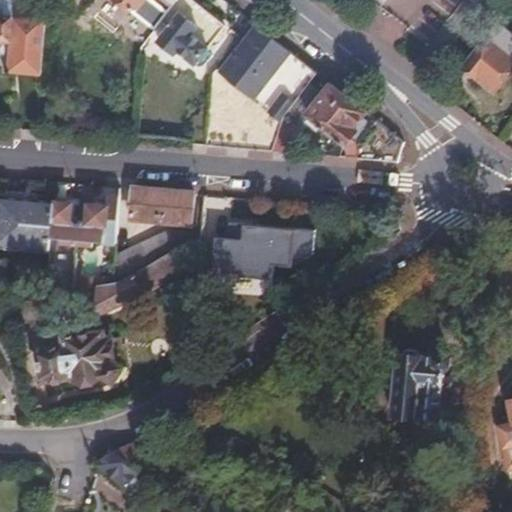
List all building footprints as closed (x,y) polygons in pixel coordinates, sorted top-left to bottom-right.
[(115,0),(130,12),(139,0),(115,0)] [(146,0),(139,0),(130,12),(134,16),(146,0)] [(227,29),(192,0),(179,0),(175,5),(158,26),(167,33),(156,46),(170,58),(176,51),(196,67),(227,29)] [(45,39),(47,16),(0,14),(0,37),(9,37),(8,75),(44,76),(45,39)] [(318,74),(254,23),(214,73),(208,119),(204,146),(274,152),(281,124),(287,115),(297,102),(311,84),(318,74)] [(511,45),(492,30),(463,66),(497,92),(511,72),(511,45)] [(326,96),(311,84),(297,102),(305,108),(321,120),(352,144),(367,127),(361,122),(368,114),(333,86),(326,96)] [(321,120),(305,108),(299,115),(315,127),(321,120)] [(377,121),(368,114),(361,122),(367,127),(371,129),(377,121)] [(281,124),(274,152),(291,154),(300,119),(287,115),(281,124)] [(194,118),(190,145),(204,146),(208,119),(194,118)] [(407,145),(377,121),(371,129),(353,150),(353,152),(363,153),(361,160),(401,163),(407,145)] [(89,222),(79,222),(78,241),(115,245),(120,188),(101,187),(99,206),(91,205),(89,222)] [(0,208),(0,246),(50,251),(54,203),(32,200),(33,191),(32,189),(27,189),(27,192),(22,192),(22,200),(1,199),(0,208)] [(194,222),(196,195),(134,189),(132,217),(194,222)] [(1,190),(1,199),(22,200),(22,192),(1,190)] [(81,200),(54,198),(54,203),(72,204),(71,221),(79,222),(81,200)] [(50,251),(50,257),(76,259),(78,241),(79,222),(71,221),(72,204),(54,203),(50,251)] [(317,229),(245,223),(244,241),(213,238),(210,274),(272,279),(273,265),(292,267),(292,259),(314,261),(317,229)] [(113,272),(143,261),(186,244),(200,245),(201,233),(172,231),(115,253),(113,272)] [(50,257),(48,278),(75,280),(76,269),(76,259),(50,257)] [(101,271),(101,281),(101,299),(116,298),(147,279),(143,261),(113,272),(101,271)] [(76,269),(75,280),(101,281),(101,271),(101,270),(76,269)] [(50,290),(23,291),(25,320),(51,319),(50,290)] [(39,347),(36,382),(94,385),(104,396),(118,386),(114,381),(117,355),(111,352),(111,342),(64,340),(63,349),(39,347)] [(396,354),(391,415),(439,418),(443,351),(440,345),(432,344),(429,351),(428,356),(414,355),(414,349),(411,344),(405,343),(401,349),(401,355),(396,354)] [(511,447),(511,399),(509,400),(511,415),(500,418),(493,426),(496,439),(507,449),(511,447)] [(142,451),(130,442),(112,451),(133,464),(142,451)] [(139,468),(133,464),(112,451),(103,462),(131,480),(139,468)]
